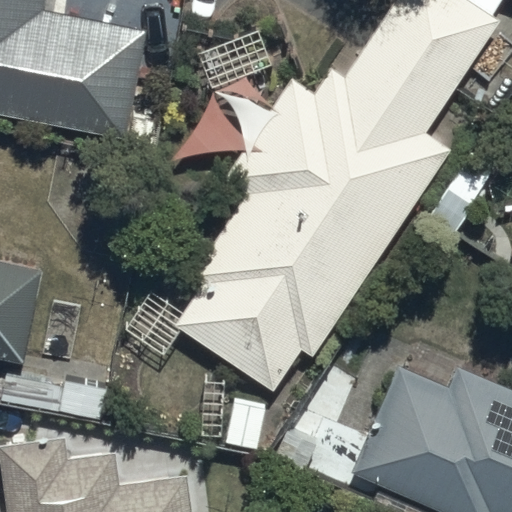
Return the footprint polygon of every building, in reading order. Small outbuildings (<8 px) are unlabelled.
[(0,0),(0,112),(122,139),(147,24),(40,1),(40,0),(0,0)] [(427,125),(498,13),(478,0),(385,0),(346,61),(331,52),(310,83),(289,70),(222,175),(239,186),(186,268),(201,278),(172,324),(274,388),(303,344),(315,352),(454,142),(427,125)] [(0,362),(22,367),(41,273),(0,264),(0,362)] [(447,377),(398,356),(352,465),(464,511),(488,511),(490,508),(499,511),(511,511),(511,381),(456,358),(447,377)] [(0,471),(4,505),(0,505),(0,511),(192,511),(187,466),(117,473),(114,445),(65,451),(63,428),(0,435),(0,471)]
